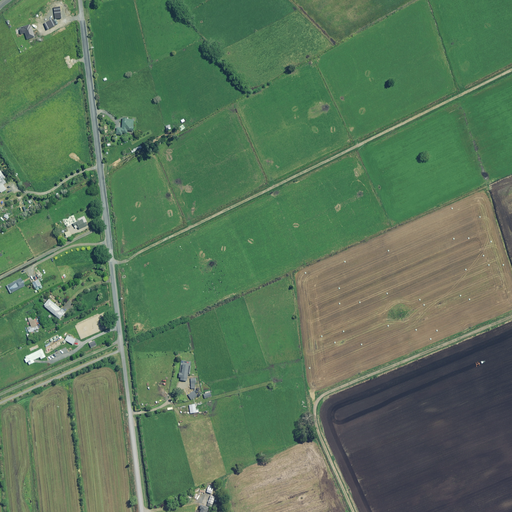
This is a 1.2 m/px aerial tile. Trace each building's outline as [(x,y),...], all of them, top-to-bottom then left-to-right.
[(133,120),(122,119),(122,128),(116,128),(116,135),(122,135),(122,133),(127,133),(127,131),(133,131),(134,127),(133,127),(133,120)] [(79,230),(87,226),(85,222),(84,223),(83,221),(79,223),(78,222),(73,224),(74,227),(77,226),(79,230)] [(60,309),(49,300),(44,306),(45,307),(44,307),(59,319),(63,315),(59,311),(60,309)] [(38,329),(37,326),(36,327),(32,317),(28,319),(31,327),(29,328),(29,330),(28,331),(29,333),(34,332),(33,331),(38,329)] [(186,365),(186,363),(184,363),(181,362),(180,373),(179,373),(178,378),(180,378),(180,381),(187,381),(189,365),(186,365)] [(191,400),(197,396),(195,394),(197,392),(196,390),(188,395),(191,400)] [(195,409),(195,404),(189,405),(190,414),(198,413),(198,409),(195,409)]
